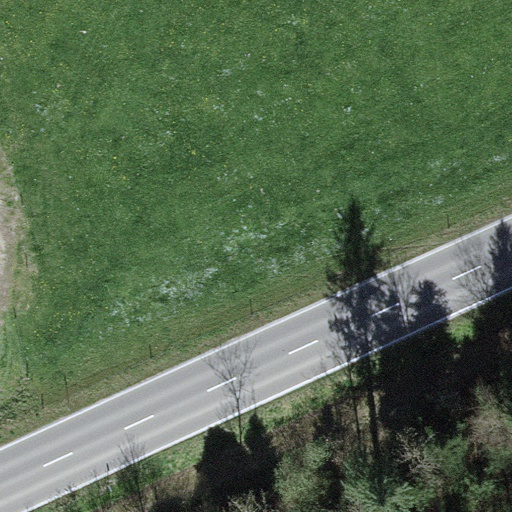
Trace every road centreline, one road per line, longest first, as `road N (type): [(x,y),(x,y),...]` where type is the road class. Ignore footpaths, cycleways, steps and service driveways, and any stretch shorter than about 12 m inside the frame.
road 1 (primary): [(0,484),(511,251)]
road 2 (track): [(177,511),(511,367)]
